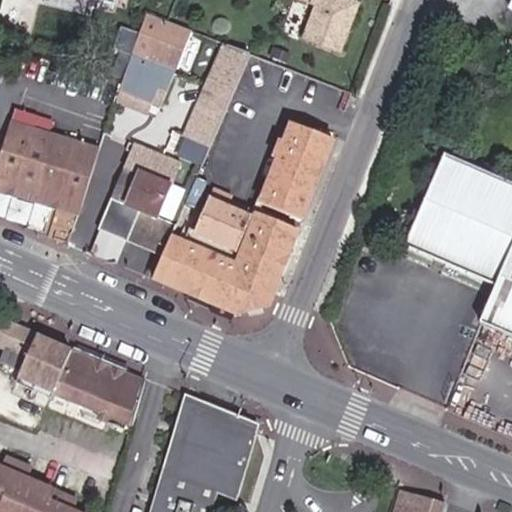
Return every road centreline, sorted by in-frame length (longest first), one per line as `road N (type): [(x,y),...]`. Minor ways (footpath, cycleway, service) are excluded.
road 1 (tertiary): [(276,378),(425,0)]
road 2 (tertiary): [(0,263),(276,378)]
road 3 (tertiary): [(276,378),(511,480)]
